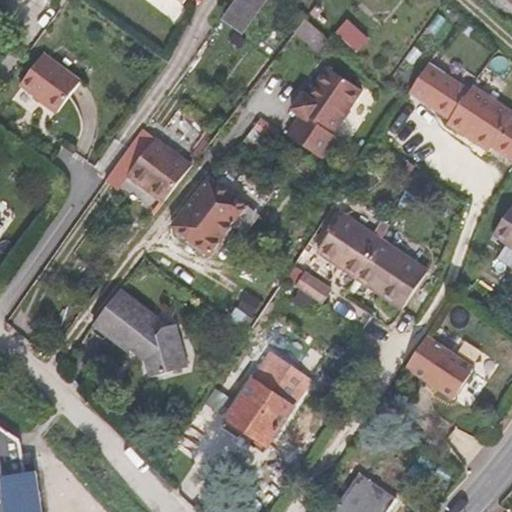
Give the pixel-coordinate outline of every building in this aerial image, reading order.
[(145,0),(179,23),(187,10),(172,0),(145,0)] [(230,0),(219,15),(240,32),(265,0),(230,0)] [(26,82),(46,98),(63,110),(85,80),(47,53),(26,82)] [(361,92),(326,68),(315,85),(306,97),(303,94),(302,94),(290,110),(299,116),(286,135),(321,160),(335,138),(331,135),(361,92)] [(511,158),(511,108),(475,85),(471,90),(446,74),(428,102),(453,119),(449,125),(470,139),(489,153),(494,146),(511,158)] [(312,82),(303,94),(306,97),(315,85),(312,82)] [(63,110),(46,98),(43,102),(60,114),(63,110)] [(269,139),(252,127),(240,144),(257,157),(269,139)] [(127,178),(163,205),(191,168),(154,141),(127,178)] [(247,207),(215,183),(178,232),(209,256),(247,207)] [(508,249),(511,251),(511,208),(493,238),(508,249)] [(425,274),(341,217),(315,255),(332,267),(335,264),(355,277),(374,291),(373,294),(399,312),(425,274)] [(499,263),(511,272),(511,251),(508,249),(499,263)] [(294,286),(320,305),(329,292),(302,273),(294,286)] [(119,293),(93,327),(130,354),(132,351),(142,358),(144,376),(179,372),(173,331),(170,331),(119,293)] [(425,339),(405,369),(454,402),(474,371),(425,339)] [(308,382),(268,355),(226,419),(265,447),(308,382)] [(0,511),(41,511),(35,474),(24,475),(18,443),(0,429),(0,511)] [(386,511),(395,498),(359,472),(332,511),(386,511)]
